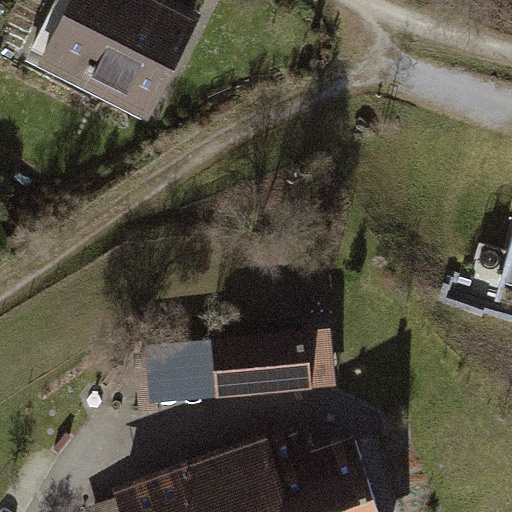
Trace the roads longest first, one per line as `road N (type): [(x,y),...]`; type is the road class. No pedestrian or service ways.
road 1 (track): [(0,294),(173,171),(347,73),(397,17)]
road 2 (track): [(511,53),(360,0)]
